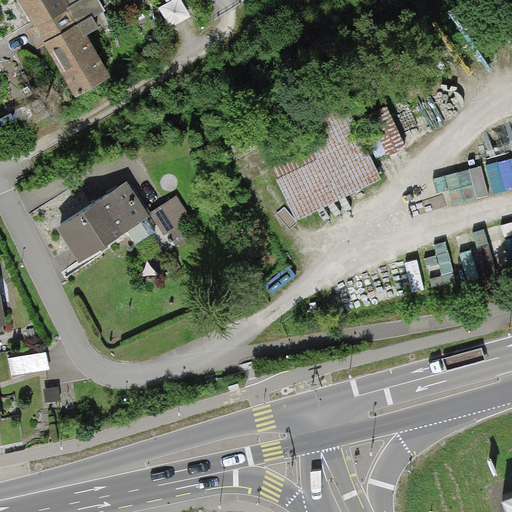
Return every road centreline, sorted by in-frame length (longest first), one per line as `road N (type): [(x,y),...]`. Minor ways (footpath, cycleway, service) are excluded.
road 1 (residential): [(0,188),(83,359),(102,374),(125,377),(242,354)]
road 2 (residential): [(0,165),(223,38)]
road 3 (primary): [(159,462),(322,418)]
road 4 (tertiary): [(159,462),(238,473),(317,511)]
road 5 (primary): [(0,500),(159,462)]
road 6 (tertiary): [(370,511),(402,440),(454,383)]
road 7 (primary): [(322,418),(454,383)]
